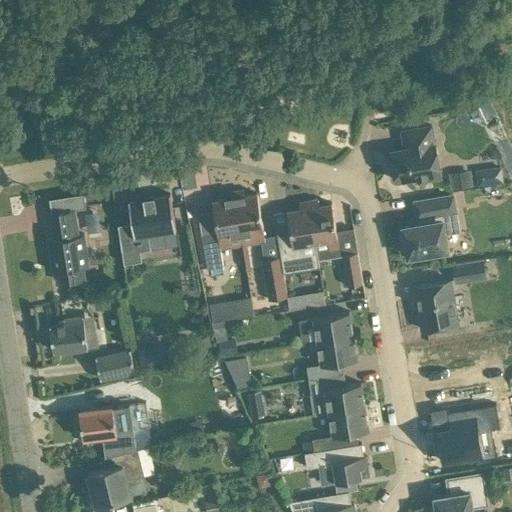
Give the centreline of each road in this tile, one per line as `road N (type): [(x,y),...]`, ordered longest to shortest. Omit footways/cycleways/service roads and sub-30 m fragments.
road 1 (unclassified): [(391,511),(412,470),(362,178),(212,148),(0,175)]
road 2 (tertiary): [(35,511),(0,289)]
